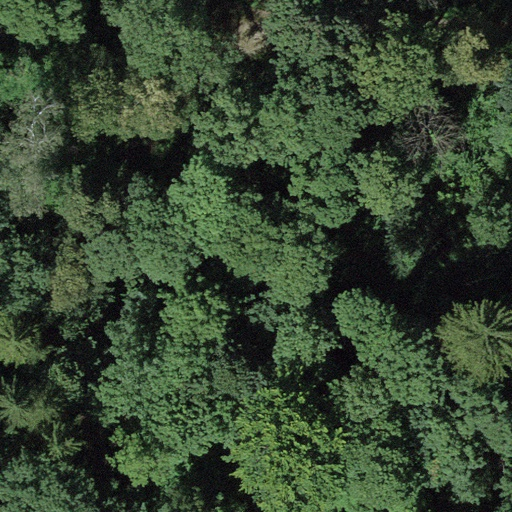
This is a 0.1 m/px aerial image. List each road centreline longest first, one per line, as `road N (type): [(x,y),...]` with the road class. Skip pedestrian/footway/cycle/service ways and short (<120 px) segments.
road 1 (track): [(242,38),(139,155),(93,281),(108,511)]
road 2 (track): [(511,34),(242,38),(169,0)]
